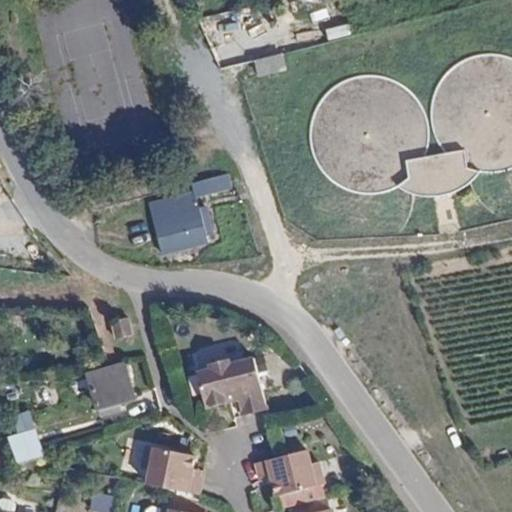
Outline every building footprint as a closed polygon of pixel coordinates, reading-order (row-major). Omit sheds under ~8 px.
[(293,44),(334,35),(326,0),(304,0),(284,4),(293,44)] [(335,26),(348,23),(342,1),(330,4),(335,26)] [(314,161),(317,168),(324,177),(330,183),(338,189),(347,193),(356,195),(367,196),(378,195),(387,194),(395,190),(402,187),(411,192),(418,195),(428,196),(435,197),(443,196),(455,192),(462,188),(469,183),(479,173),(487,174),(496,174),(508,171),(511,169),(511,57),(502,54),(496,54),(489,53),(480,54),(473,56),(467,58),(460,61),(453,66),(447,72),(441,79),(436,86),(433,94),(430,104),(429,112),(430,121),(432,130),(434,138),(439,145),(445,155),(425,159),(428,147),(429,140),(428,130),(427,122),(425,114),(419,103),(409,91),(400,85),(388,79),(379,77),(370,76),(363,76),(352,78),(344,81),(336,85),(327,93),(321,100),(315,109),(311,119),(309,127),(309,136),(309,145),(311,154),(314,161)] [(281,55),(254,62),(258,77),(285,71),(281,55)] [(223,177),(192,186),(194,191),(195,197),(226,189),(223,177)] [(195,197),(194,191),(147,203),(161,255),(206,243),(205,235),(212,234),(205,209),(199,211),(195,197)] [(131,314),(111,318),(115,338),(135,334),(131,314)] [(240,400),(244,415),(269,409),(255,354),(233,359),(232,355),(209,361),(210,366),(199,369),(188,372),(194,394),(204,391),(208,408),(231,402),(230,396),(239,394),(240,400)] [(124,359),(91,369),(103,407),(118,402),(116,396),(134,391),(124,359)] [(53,385),(34,391),(39,406),(58,401),(53,385)] [(231,402),(240,400),(239,394),(230,396),(231,402)] [(16,464),(45,458),(39,430),(11,435),(16,464)] [(143,467),(141,475),(139,481),(153,485),(200,493),(202,478),(191,476),(193,466),(196,453),(184,451),(167,447),(138,442),(134,464),(143,467)] [(286,448),(269,453),(251,457),(255,473),(266,471),(269,481),(271,491),(291,486),(293,498),(323,491),(320,480),(328,478),(323,455),(314,457),(311,443),(286,448)] [(203,467),(193,466),(191,476),(202,478),(203,467)] [(266,471),(255,473),(258,483),(269,481),(266,471)] [(207,511),(209,505),(160,494),(158,505),(155,505),(154,511),(145,509),(139,511),(207,511)]
